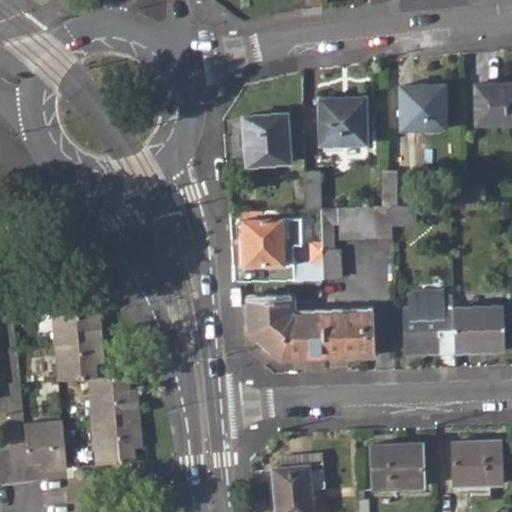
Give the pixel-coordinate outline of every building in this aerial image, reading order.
[(511,80),(476,82),(476,120),(511,119),(511,80)] [(400,83),(401,127),(445,126),(445,82),(400,83)] [(314,97),(315,144),(362,144),(361,96),(314,97)] [(237,115),(237,165),(282,164),(281,114),(237,115)] [(380,168),(380,205),(389,205),(394,205),(393,168),(380,168)] [(300,169),(300,208),(316,208),(315,169),(300,169)] [(482,186),(461,186),(461,202),(482,202),(482,186)] [(320,262),(321,276),(340,276),(340,250),(333,250),(333,225),(358,224),(358,237),(390,236),(389,205),(380,205),(319,208),(320,262)] [(243,219),(243,265),(291,263),(290,238),(297,237),(296,211),(260,212),(260,218),(243,219)] [(321,276),(320,262),(298,263),(298,265),(291,265),(292,280),(321,279),(321,276)] [(407,304),(440,302),(440,291),(441,291),(440,285),(411,286),(406,290),(407,304)] [(51,292),(55,340),(78,338),(77,326),(101,323),(100,302),(92,302),(90,290),(51,292)] [(403,304),(403,348),(451,347),(451,302),(450,290),(441,291),(440,291),(440,302),(407,304),(403,304)] [(250,330),(281,352),(324,351),(375,349),(374,307),(294,311),(291,309),(291,297),(249,299),(250,330)] [(499,301),(451,302),(451,347),(469,346),(468,343),(501,341),(499,301)] [(89,374),(98,374),(97,361),(105,361),(101,323),(77,326),(78,338),(55,340),(59,377),(89,374)] [(15,332),(16,344),(45,341),(44,330),(15,332)] [(98,374),(89,374),(93,425),(116,423),(115,410),(139,408),(136,384),(128,385),(128,372),(98,374)] [(93,425),(97,462),(136,458),(135,445),(143,445),(139,408),(115,410),(116,423),(93,425)] [(39,459),(40,467),(67,465),(62,416),(23,420),(27,460),(39,459)] [(451,439),(452,481),(500,480),(498,438),(451,439)] [(370,442),(371,487),(421,485),(420,440),(370,442)] [(282,459),(272,469),(309,466),(310,469),(311,487),(325,486),(322,456),(282,459)] [(313,511),(311,487),(310,469),(309,466),(272,469),(275,511),(313,511)] [(357,494),(357,511),(366,511),(366,494),(357,494)]
